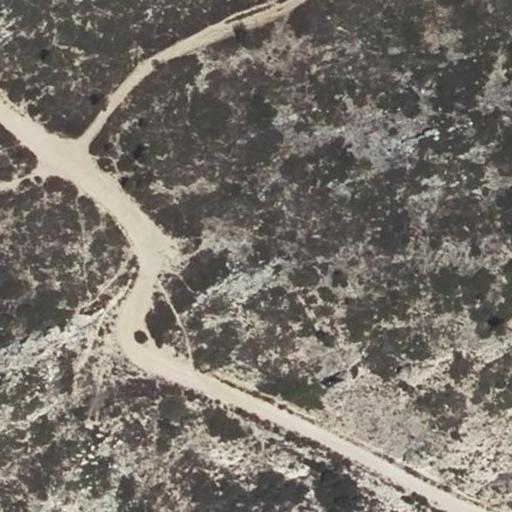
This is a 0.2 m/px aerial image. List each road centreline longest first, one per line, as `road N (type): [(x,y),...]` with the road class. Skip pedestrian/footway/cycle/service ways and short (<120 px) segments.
road 1 (track): [(474,511),(340,439),(159,366),(129,345),(130,318),(156,281),(155,243),(0,113)]
road 2 (track): [(302,0),(188,49),(145,77),(72,167)]
